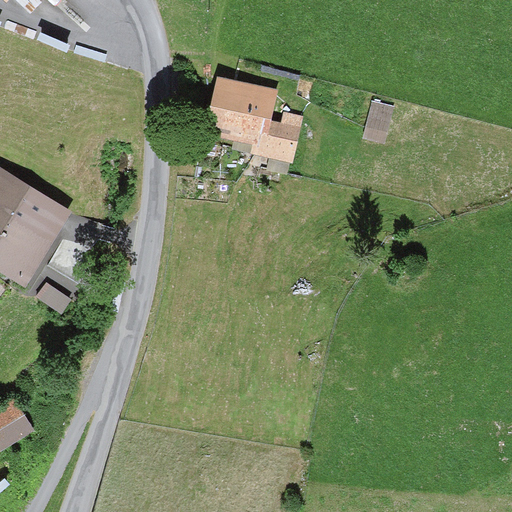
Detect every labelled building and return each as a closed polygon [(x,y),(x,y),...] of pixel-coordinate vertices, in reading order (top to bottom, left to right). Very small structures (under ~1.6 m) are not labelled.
[(222,83),(211,129),(257,140),(255,150),(290,158),(297,129),(261,121),(267,94),(222,83)] [(375,97),(363,137),(386,143),(397,104),(375,97)] [(0,173),(0,236),(28,191),(0,173)] [(66,214),(28,191),(0,236),(0,259),(27,276),(66,214)] [(56,275),(42,294),(63,311),(78,291),(56,275)] [(0,446),(28,430),(12,403),(0,410),(0,446)]
